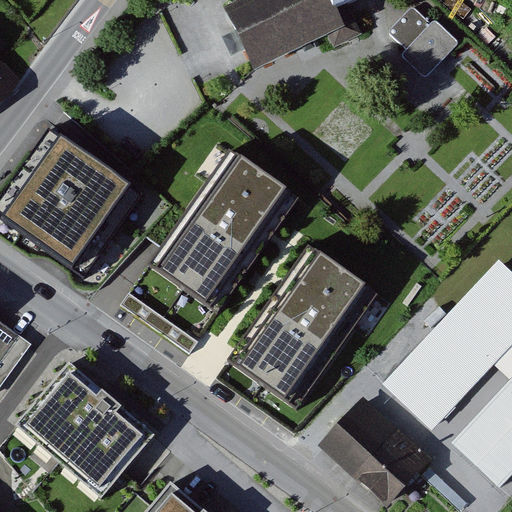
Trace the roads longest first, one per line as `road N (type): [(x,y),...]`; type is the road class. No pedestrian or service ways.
road 1 (residential): [(0,266),(334,511)]
road 2 (tertiary): [(0,136),(104,0)]
